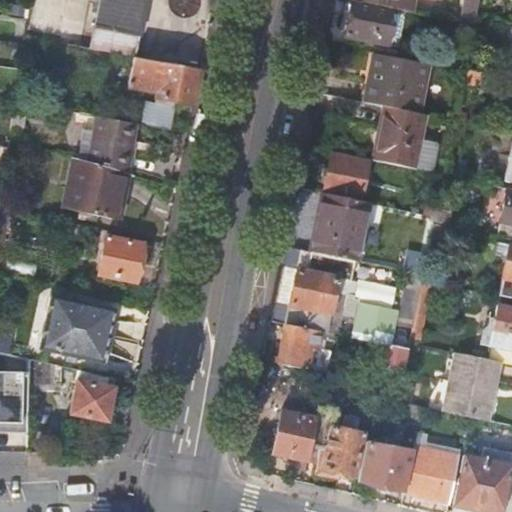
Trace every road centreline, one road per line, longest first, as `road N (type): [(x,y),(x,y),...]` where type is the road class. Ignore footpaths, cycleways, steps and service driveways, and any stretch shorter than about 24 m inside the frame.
road 1 (secondary): [(260,0),(155,511)]
road 2 (secondary): [(203,501),(304,0)]
